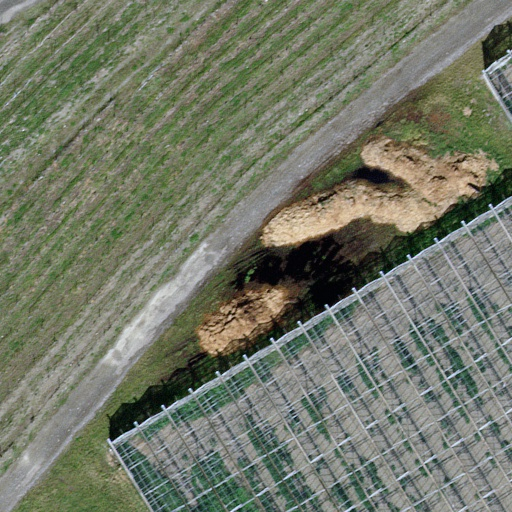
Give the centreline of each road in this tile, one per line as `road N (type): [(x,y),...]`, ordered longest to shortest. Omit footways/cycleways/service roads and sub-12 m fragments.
road 1 (track): [(0,497),(280,179),(504,0)]
road 2 (track): [(200,0),(84,105),(0,199)]
